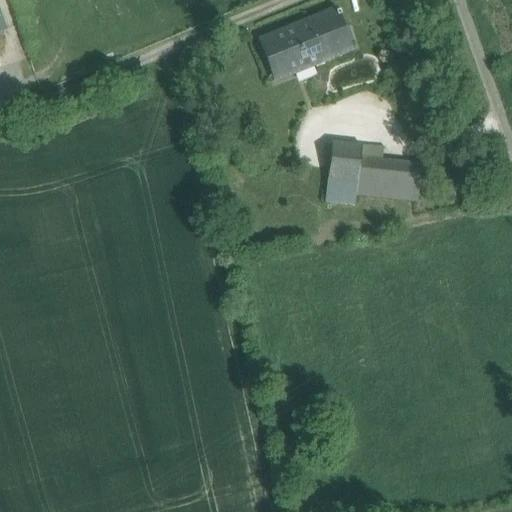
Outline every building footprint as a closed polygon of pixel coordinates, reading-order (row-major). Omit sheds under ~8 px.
[(336,12),(293,30),(306,67),(350,49),(336,12)] [(8,52),(10,43),(8,33),(3,26),(0,23),(0,62),(3,60),(8,52)] [(293,30),(261,42),(275,80),(306,67),(293,30)] [(362,146),(332,143),(327,180),(357,183),(360,158),(362,146)] [(420,165),(360,158),(357,183),(356,196),(416,202),(420,165)] [(310,173),(236,166),(234,183),(308,190),(310,173)] [(357,183),(327,180),(326,192),(356,196),(357,183)] [(298,194),(234,187),(231,214),(295,220),(298,194)] [(356,196),(326,192),(325,203),(354,206),(356,196)] [(471,219),(245,271),(279,424),(505,372),(471,219)] [(511,425),(502,381),(331,420),(344,474),(511,436),(511,425)] [(511,442),(345,480),(352,511),(447,511),(511,497),(511,442)]
